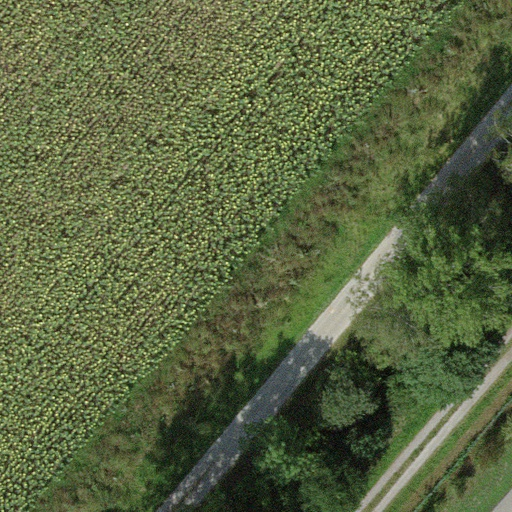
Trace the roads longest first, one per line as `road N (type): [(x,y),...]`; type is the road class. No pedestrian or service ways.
road 1 (track): [(511,100),(168,511)]
road 2 (track): [(511,348),(372,511)]
